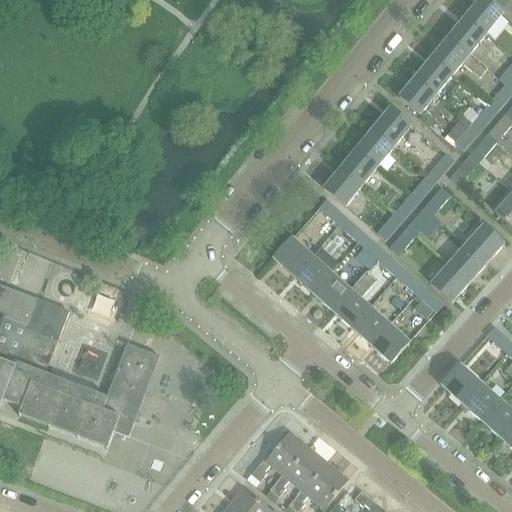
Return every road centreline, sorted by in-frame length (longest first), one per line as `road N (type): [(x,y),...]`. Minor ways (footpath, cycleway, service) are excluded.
road 1 (residential): [(196,257),(407,0)]
road 2 (residential): [(278,383),(436,511)]
road 3 (residential): [(174,289),(0,217)]
road 4 (residential): [(511,289),(394,417)]
road 5 (residential): [(173,511),(278,383)]
road 6 (residential): [(309,349),(196,257)]
road 7 (residential): [(505,511),(394,417)]
road 8 (residential): [(174,289),(278,383)]
